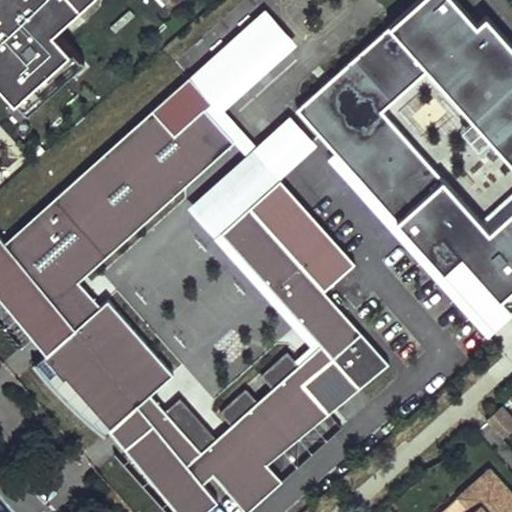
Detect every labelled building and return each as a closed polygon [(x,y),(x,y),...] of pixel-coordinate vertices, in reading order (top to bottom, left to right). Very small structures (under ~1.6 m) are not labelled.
[(0,0),(0,104),(5,110),(16,122),(18,125),(76,73),(49,43),(48,44),(44,40),(59,27),(88,1),(89,0),(158,0),(168,10),(179,0),(0,0)] [(168,10),(158,0),(147,0),(144,3),(158,19),(168,10)] [(88,1),(59,27),(68,37),(96,11),(88,1)] [(221,23),(176,62),(186,74),(231,34),(221,23)] [(0,294),(34,336),(43,328),(74,302),(89,290),(79,280),(76,275),(100,254),(89,241),(92,238),(108,255),(139,227),(135,223),(152,207),(156,212),(187,184),(184,179),(201,164),(205,169),(236,140),(212,115),(220,109),(199,83),(161,114),(164,119),(145,135),(141,131),(108,157),(112,161),(94,177),(90,172),(58,198),(70,213),(66,215),(58,205),(16,239),(23,249),(17,254),(7,241),(0,232),(0,294)] [(16,122),(5,110),(0,113),(0,117),(10,128),(16,122)] [(161,114),(141,131),(145,135),(164,119),(161,114)] [(258,271),(222,231),(251,206),(290,171),(263,140),(189,206),(252,276),(258,271)] [(108,157),(90,172),(94,177),(112,161),(108,157)] [(184,179),(187,184),(205,169),(201,164),(184,179)] [(58,198),(7,241),(17,254),(23,249),(16,239),(58,205),(66,215),(70,213),(58,198)] [(217,437),(181,396),(166,409),(137,436),(125,445),(179,511),(209,511),(223,504),(208,486),(217,478),(247,511),(255,511),(287,484),(272,467),(332,414),(306,385),(335,359),(361,388),(390,363),(251,206),(222,231),(258,271),(322,344),(300,364),(288,350),(262,374),(274,387),(259,400),(246,387),(220,411),(232,424),(217,437)] [(135,223),(139,227),(156,212),(152,207),(135,223)] [(76,275),(79,280),(108,255),(92,238),(89,241),(100,254),(76,275)] [(57,344),(35,363),(51,381),(63,395),(76,408),(89,420),(106,433),(124,419),(151,393),(174,372),(109,298),(87,317),(57,344)] [(50,336),(57,344),(87,317),(74,302),(43,328),(50,336)] [(130,428),(137,436),(166,409),(151,393),(124,419),(130,428)] [(511,429),(511,412),(503,402),(488,415),(506,435),(511,429)] [(511,511),(511,492),(490,468),(459,495),(473,511),(471,511),(511,511)] [(459,495),(440,511),(471,511),(473,511),(459,495)]
